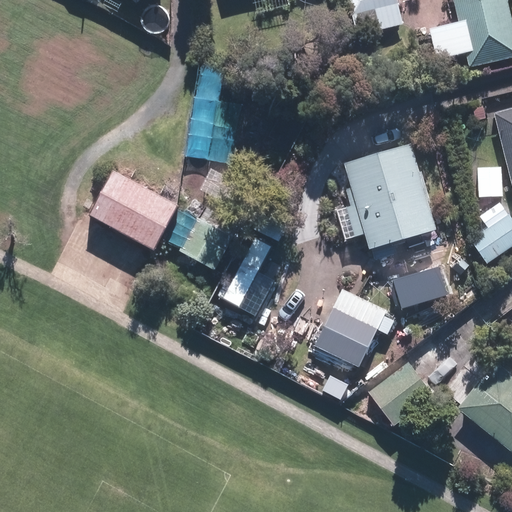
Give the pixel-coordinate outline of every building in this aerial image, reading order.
[(397,0),(349,0),(358,33),(403,22),(397,0)] [(511,54),(511,27),(505,0),(454,0),(470,64),(511,54)] [(511,108),(496,112),(511,181),(511,108)] [(406,145),(346,162),(370,245),(430,228),(406,145)] [(177,214),(110,177),(82,227),(149,264),(177,214)] [(511,221),(508,216),(472,241),(486,260),(511,242),(511,221)] [(229,235),(196,217),(179,249),(212,266),(229,235)] [(429,271),(395,281),(400,299),(435,289),(429,271)] [(386,310),(344,290),(318,344),(361,364),(386,310)] [(511,376),(494,362),(460,405),(511,447),(511,376)] [(430,391),(408,363),(370,393),(393,421),(430,391)] [(366,385),(351,367),(335,380),(350,398),(366,385)]
